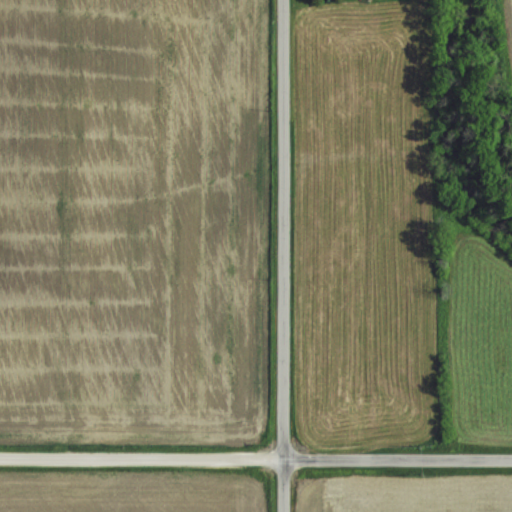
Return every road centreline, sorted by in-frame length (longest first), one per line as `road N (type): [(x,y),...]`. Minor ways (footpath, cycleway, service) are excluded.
road 1 (residential): [(0,446),(511,450)]
road 2 (residential): [(279,511),(278,0)]
